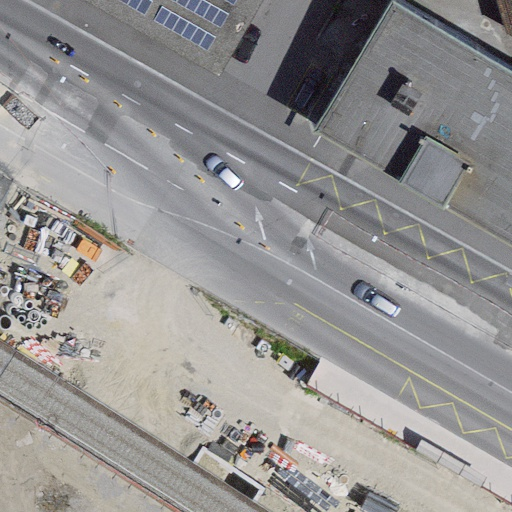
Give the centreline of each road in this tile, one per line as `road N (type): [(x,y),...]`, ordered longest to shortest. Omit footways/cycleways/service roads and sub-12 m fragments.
road 1 (secondary): [(0,178),(511,473)]
road 2 (secondary): [(511,287),(0,11)]
